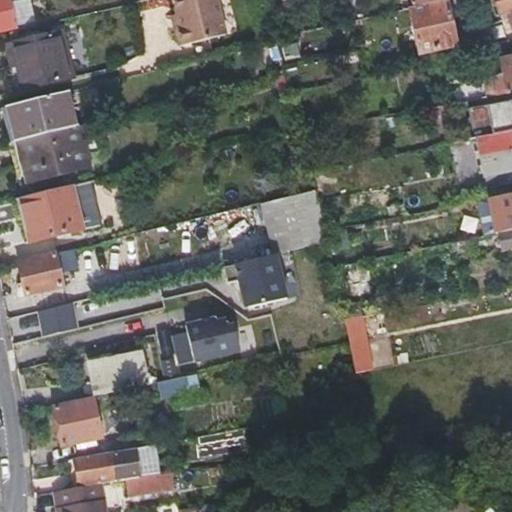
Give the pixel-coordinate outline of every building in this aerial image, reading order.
[(0,0),(0,28),(14,26),(8,0),(0,0)] [(14,0),(13,0),(17,23),(34,20),(30,0),(14,0)] [(229,35),(219,0),(175,0),(180,16),(183,27),(177,29),(182,46),(229,35)] [(412,0),(415,8),(447,2),(446,0),(412,0)] [(485,0),(490,0),(492,8),(494,18),(504,15),(505,20),(511,19),(510,13),(511,12),(511,0),(466,0),(469,10),(481,7),(480,2),(485,0)] [(456,47),(447,2),(415,8),(408,10),(419,55),(456,47)] [(180,16),(174,17),(177,29),(183,27),(180,16)] [(7,67),(12,66),(17,64),(23,89),(67,80),(57,34),(3,46),(7,67)] [(367,77),(364,63),(361,48),(287,62),(293,92),(367,77)] [(509,96),(511,95),(511,57),(501,60),(503,67),(497,68),(499,75),(504,74),(506,81),(508,89),(509,96)] [(496,98),(495,93),(494,87),(479,90),(481,101),(496,98)] [(76,128),(67,92),(9,106),(18,142),(76,128)] [(511,131),(511,100),(511,101),(467,110),(470,123),(464,125),(467,141),(476,139),(488,136),(509,132),(511,131)] [(80,127),(76,128),(18,142),(11,144),(18,170),(25,169),(28,182),(89,167),(80,127)] [(486,186),(494,184),(503,183),(501,173),(511,171),(511,146),(509,132),(488,136),(476,139),(486,186)] [(112,188),(110,176),(87,182),(90,193),(112,188)] [(21,197),(26,219),(31,241),(80,230),(69,186),(21,197)] [(315,189),(260,202),(272,254),(327,241),(315,189)] [(501,236),(511,233),(511,195),(487,201),(495,237),(501,236)] [(495,237),(487,201),(470,204),(478,241),(495,237)] [(511,233),(501,236),(504,253),(511,251),(511,233)] [(347,239),(325,243),(328,258),(337,256),(340,267),(353,264),(347,239)] [(29,301),(44,298),(60,294),(59,289),(64,288),(56,255),(20,264),(29,301)] [(278,255),(236,264),(245,306),(288,297),(278,255)] [(367,266),(345,271),(351,297),(373,293),(367,266)] [(86,302),(89,301),(121,294),(116,272),(81,280),(86,302)] [(89,301),(89,303),(89,304),(50,313),(59,355),(99,345),(93,316),(128,307),(125,293),(121,294),(89,301)] [(177,365),(239,353),(231,315),(169,327),(177,365)] [(350,346),(353,362),(356,377),(371,374),(360,323),(345,326),(350,346)] [(112,358),(112,356),(111,353),(100,356),(101,358),(92,360),(99,397),(146,387),(139,354),(112,358)] [(160,384),(162,392),(163,400),(200,392),(197,377),(160,384)] [(102,438),(98,419),(94,401),(54,409),(62,447),(102,438)] [(124,448),(137,445),(150,442),(147,432),(121,437),(124,448)] [(140,479),(135,449),(73,460),(76,471),(79,489),(100,486),(125,482),(140,479)] [(76,471),(73,460),(67,461),(72,490),(79,489),(76,471)] [(173,474),(140,479),(125,482),(129,498),(176,491),(173,474)] [(104,511),(100,486),(79,489),(72,490),(55,493),(57,511),(104,511)]
